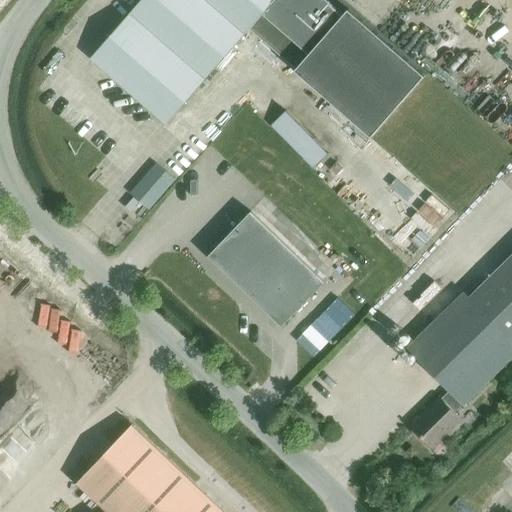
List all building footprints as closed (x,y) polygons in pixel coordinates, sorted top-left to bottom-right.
[(166,125),(249,30),(371,137),(424,76),(348,9),(344,15),(327,0),(141,0),(90,59),(166,125)] [(345,167),(300,127),(287,142),(332,182),(345,167)] [(156,165),(130,195),(148,210),(174,180),(156,165)] [(125,209),(130,212),(138,203),(134,199),(125,209)] [(282,327),(325,282),(251,212),(208,256),(282,327)] [(463,404),(462,405),(463,406),(511,358),(511,257),(470,298),(465,292),(407,348),(449,391),(450,391),(463,404)] [(332,347),(345,333),(328,316),(315,331),(332,347)] [(37,397),(45,390),(27,371),(19,378),(37,397)] [(454,412),(462,405),(449,391),(441,399),(440,398),(411,427),(433,448),(462,420),(454,412)] [(224,511),(132,425),(76,484),(105,511),(104,511),(224,511)]
